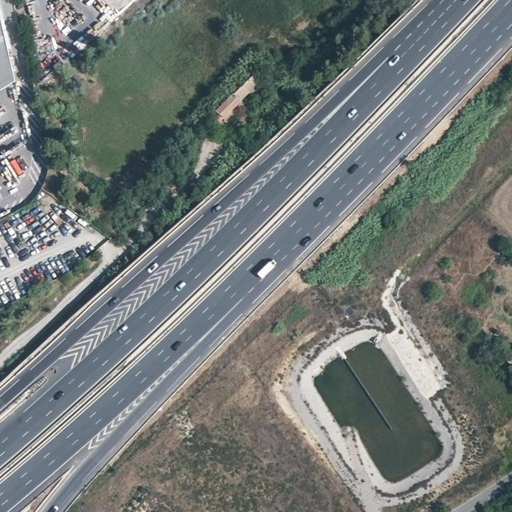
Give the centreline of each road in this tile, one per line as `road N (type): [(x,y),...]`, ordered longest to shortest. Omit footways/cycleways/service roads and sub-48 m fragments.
road 1 (motorway): [(462,0),(194,272),(0,449)]
road 2 (motorway): [(461,0),(351,86),(0,402)]
road 3 (motorway): [(0,500),(318,205)]
road 4 (motorway): [(48,511),(318,205)]
road 5 (residential): [(0,367),(98,279),(227,142)]
road 6 (motorway): [(318,205),(511,5)]
road 7 (unknown): [(0,176),(15,190),(36,164),(5,0)]
